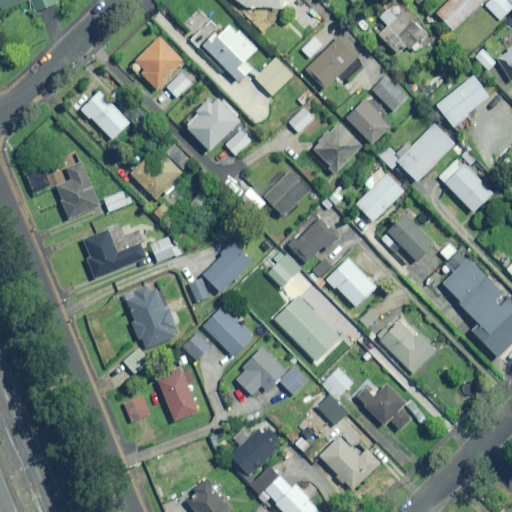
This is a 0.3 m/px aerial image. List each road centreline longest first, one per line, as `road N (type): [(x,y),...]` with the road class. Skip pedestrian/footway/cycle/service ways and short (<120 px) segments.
road 1 (residential): [(136,511),(0,198)]
road 2 (residential): [(117,0),(0,113)]
road 3 (residential): [(511,412),(410,511)]
